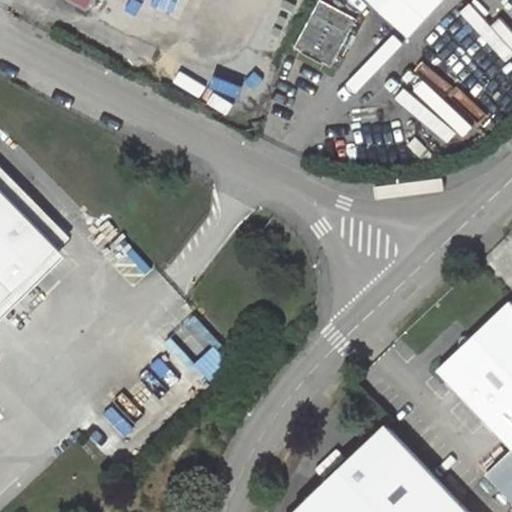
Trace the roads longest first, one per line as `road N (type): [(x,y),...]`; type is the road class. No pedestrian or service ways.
road 1 (unclassified): [(416,269),(255,169),(0,39)]
road 2 (unclassified): [(416,269),(275,414),(226,511)]
road 3 (unclassified): [(511,178),(416,269)]
